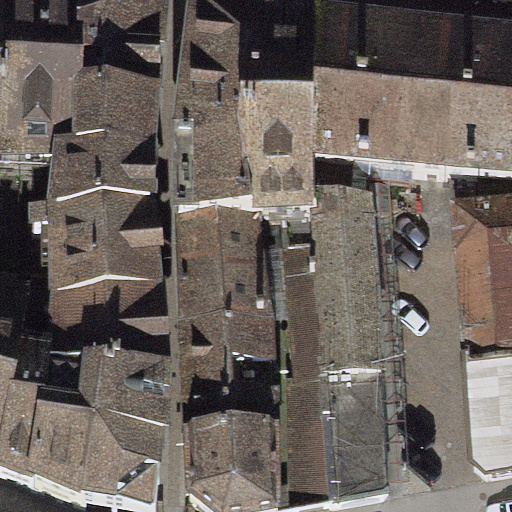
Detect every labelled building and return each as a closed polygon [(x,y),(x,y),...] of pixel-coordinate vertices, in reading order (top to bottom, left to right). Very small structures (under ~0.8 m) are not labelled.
[(0,0),(0,475),(42,497),(108,511),(160,511),(163,224),(168,107),(178,0),(0,0)] [(182,148),(182,224),(254,225),(247,144),(252,86),(259,22),(227,17),(196,11),(194,23),(197,24),(195,64),(182,148)] [(317,30),(259,22),(252,86),(247,144),(254,225),(257,225),(288,224),(294,285),(318,283),(313,223),(313,208),(313,136),(314,98),(317,30)] [(420,41),(317,30),(314,98),(313,136),(313,208),(370,213),(371,222),(394,222),(395,178),(420,180),(420,41)] [(420,41),(420,180),(508,189),(508,214),(462,217),(477,471),(489,482),(511,478),(511,50),(472,46),(420,41)] [(383,387),(371,222),(370,213),(313,208),(313,223),(318,283),(326,389),(383,387)] [(383,387),(390,490),(412,489),(394,222),(371,222),(383,387)] [(271,328),(257,225),(254,225),(182,224),(184,333),(271,328)] [(295,511),(321,511),(335,509),(326,389),(318,283),(294,285),(303,382),(292,393),(295,511)] [(277,356),(271,328),(184,333),(190,444),(279,439),(277,370),(277,356)] [(390,490),(383,387),(326,389),(335,509),(363,505),(391,502),(390,490)] [(280,511),(279,439),(190,444),(193,505),(201,511),(280,511)]
